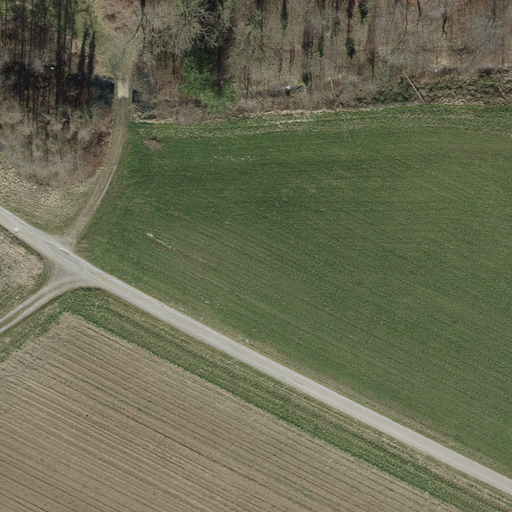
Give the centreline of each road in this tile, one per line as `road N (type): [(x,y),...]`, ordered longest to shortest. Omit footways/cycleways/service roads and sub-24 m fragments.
road 1 (track): [(0,325),(72,263),(122,130),(134,50),(161,28),(318,50),(511,43)]
road 2 (track): [(0,209),(72,263),(511,492)]
